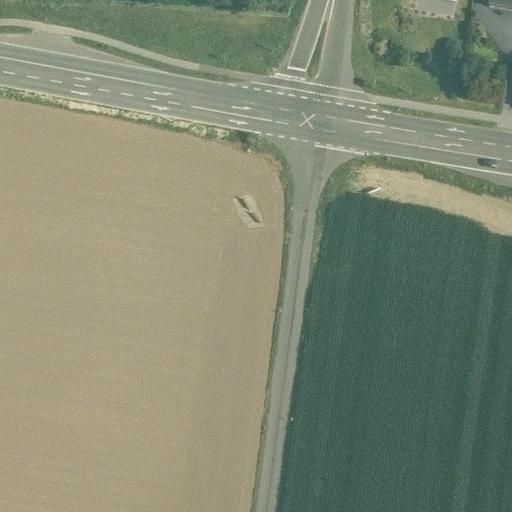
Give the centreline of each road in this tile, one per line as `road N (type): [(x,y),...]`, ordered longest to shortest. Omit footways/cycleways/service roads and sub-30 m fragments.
road 1 (unclassified): [(307,121),(311,177),(268,511)]
road 2 (secondary): [(0,65),(307,121)]
road 3 (secondary): [(307,121),(511,155)]
road 4 (tertiary): [(307,121),(333,66),(339,0)]
road 5 (tertiary): [(323,0),(296,76),(307,121)]
